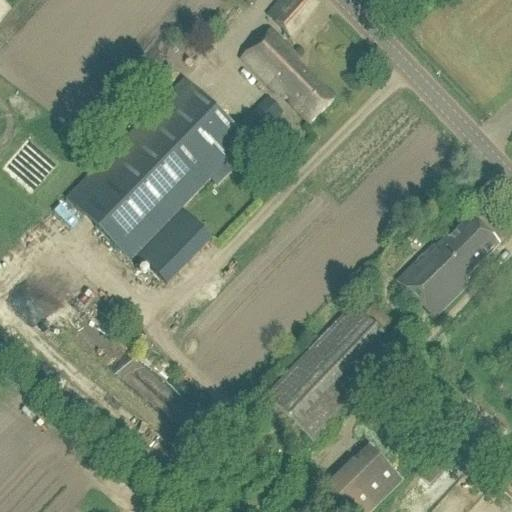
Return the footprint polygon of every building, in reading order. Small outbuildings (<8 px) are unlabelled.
[(317,8),(307,0),(280,0),(265,19),(289,40),(317,8)] [(409,20),(399,10),(393,16),(403,26),(409,20)] [(301,63),(270,32),(241,60),(277,98),(279,96),(309,126),(334,102),(300,66),(301,63)] [(236,132),(183,80),(65,201),(130,265),(136,259),(166,289),(212,242),(181,212),(249,141),(253,145),(282,115),(267,100),(236,132)] [(498,248),(470,220),(446,244),(444,242),(436,250),(433,247),(396,284),(434,322),(467,288),(466,280),(498,248)] [(363,320),(352,309),(265,400),(312,445),(398,354),(381,337),(390,327),(372,310),(363,320)] [(511,444),(492,466),(511,484),(511,444)] [(373,511),(401,485),(366,449),(322,492),(340,511),(373,511)]
